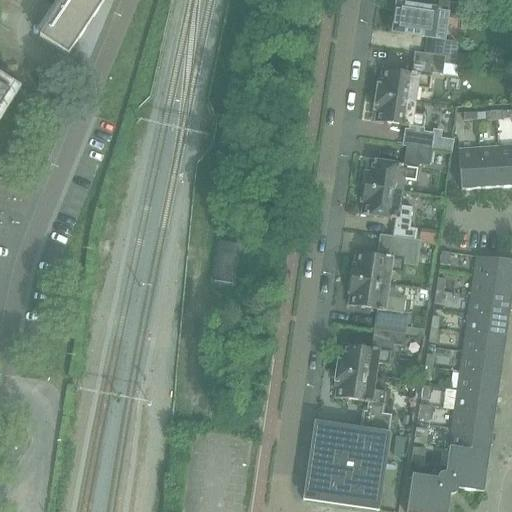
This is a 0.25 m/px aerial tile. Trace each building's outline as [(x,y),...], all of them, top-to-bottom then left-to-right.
[(64,0),(41,34),(39,38),(68,57),(105,0),(64,0)] [(449,4),(448,12),(396,4),(394,17),(390,18),(389,27),(392,30),(392,34),(426,39),(423,55),(445,59),(445,65),(466,68),(467,60),(464,56),(457,55),(458,48),(454,43),(444,42),(447,19),(460,21),(462,6),(449,4)] [(383,71),(381,83),(379,83),(377,97),(416,102),(418,88),(430,90),(432,73),(443,75),(445,65),(445,59),(423,55),(414,54),(411,75),(383,71)] [(0,120),(20,90),(0,76),(0,120)] [(416,102),(377,97),(375,110),(377,111),(375,123),(410,128),(409,132),(406,131),(403,148),(407,148),(432,152),(435,135),(424,133),(426,118),(414,116),(416,102)] [(511,119),(511,111),(501,112),(502,120),(511,119)] [(489,121),(488,113),(476,114),(476,121),(489,121)] [(476,121),(476,114),(463,114),(463,122),(476,121)] [(432,152),(407,148),(404,168),(369,163),(368,174),(365,174),(363,188),(403,194),(405,180),(417,182),(419,164),(430,166),(432,152)] [(511,188),(511,148),(498,149),(501,189),(511,188)] [(501,189),(498,149),(479,150),(482,191),(501,189)] [(482,191),(479,150),(458,151),(459,172),(460,192),(482,191)] [(403,194),(363,188),(361,202),(363,203),(362,215),(396,220),(393,239),(418,242),(420,228),(410,226),(412,210),(401,208),(403,194)] [(377,257),(356,254),(354,267),(352,266),(350,280),(390,286),(392,273),(403,274),(404,266),(416,268),(420,242),(418,242),(393,239),(380,237),(377,257)] [(219,243),(214,282),(232,284),(238,246),(219,243)] [(441,252),(439,265),(447,266),(449,253),(441,252)] [(511,262),(476,258),(473,277),(511,282),(511,262)] [(511,293),(511,282),(473,277),(471,296),(511,302),(511,293)] [(445,280),(437,279),(435,292),(443,293),(445,280)] [(390,286),(350,280),(348,294),(350,294),(349,307),(380,311),(377,331),(379,331),(404,335),(404,336),(423,338),(424,331),(406,328),(408,314),(403,314),(405,302),(388,300),(390,286)] [(443,293),(435,292),(433,305),(441,306),(443,293)] [(511,302),(471,296),(468,315),(508,321),(511,302)] [(508,321),(468,315),(465,334),(505,340),(508,321)] [(439,318),(432,317),(430,330),(437,331),(439,318)] [(437,331),(430,330),(428,342),(435,344),(437,331)] [(404,335),(379,331),(376,351),(343,346),(341,359),(339,358),(337,371),(374,377),(376,364),(389,366),(390,360),(391,361),(393,346),(403,347),(404,336),(404,335)] [(505,340),(465,334),(462,353),(503,359),(505,340)] [(503,359),(462,353),(460,372),(500,378),(503,359)] [(434,356),(426,355),(424,368),(432,369),(434,356)] [(432,369),(424,368),(422,380),(430,382),(432,369)] [(374,377),(337,371),(335,386),(337,386),(335,399),(368,404),(367,413),(363,413),(360,430),(387,434),(390,417),(380,415),(383,393),(372,392),(374,377)] [(500,378),(460,372),(457,391),(497,397),(500,378)] [(429,388),(421,387),(420,400),(427,401),(429,388)] [(497,397),(457,391),(454,410),(494,416),(497,397)] [(432,407),(419,406),(418,413),(430,415),(432,407)] [(494,416),(454,410),(451,429),(491,435),(494,416)] [(430,415),(418,413),(417,420),(429,422),(430,415)] [(360,430),(314,423),(303,501),(376,511),(379,492),(387,434),(360,430)] [(428,431),(415,429),(414,436),(427,438),(428,431)] [(491,435),(451,429),(448,448),(489,454),(491,435)] [(427,438),(414,436),(413,443),(426,445),(427,438)] [(425,450),(412,448),(411,456),(424,458),(425,450)] [(489,454),(448,448),(445,474),(457,490),(483,494),(489,454)] [(424,458),(411,456),(410,463),(423,465),(424,458)] [(437,479),(411,476),(406,511),(446,511),(449,496),(437,480),(437,479)]
